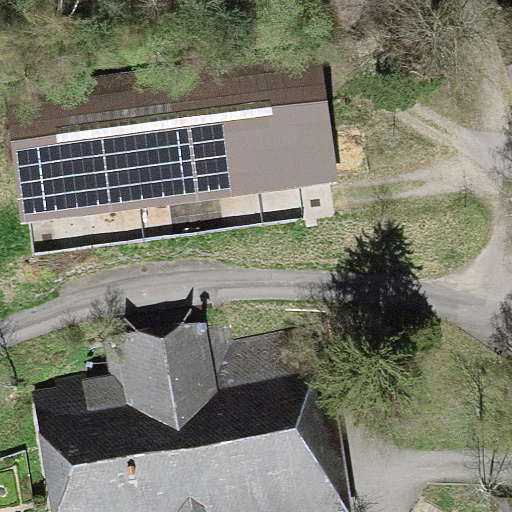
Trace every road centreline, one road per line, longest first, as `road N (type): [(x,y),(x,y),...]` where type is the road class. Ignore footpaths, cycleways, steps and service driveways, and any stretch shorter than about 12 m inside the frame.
road 1 (unclassified): [(511,314),(380,291),(250,284),(132,296),(0,335)]
road 2 (track): [(465,0),(511,212)]
